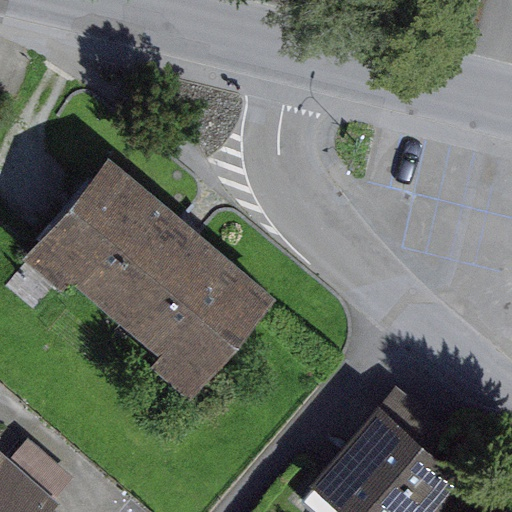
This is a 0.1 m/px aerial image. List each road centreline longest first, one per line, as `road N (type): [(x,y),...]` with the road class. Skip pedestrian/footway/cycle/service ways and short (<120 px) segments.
road 1 (residential): [(511,392),(413,308),(298,187),(289,150),(299,54)]
road 2 (residential): [(299,54),(78,0)]
road 3 (residential): [(511,107),(299,54)]
